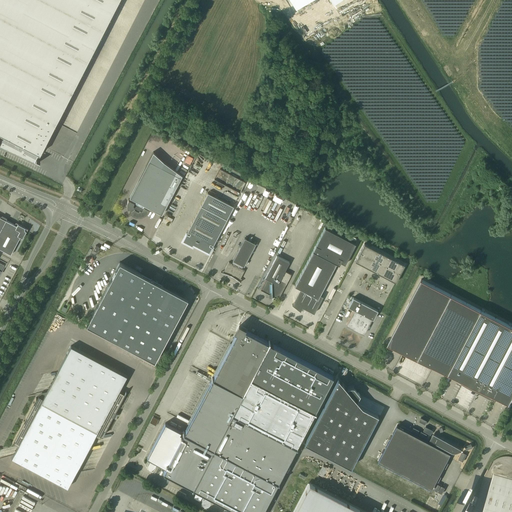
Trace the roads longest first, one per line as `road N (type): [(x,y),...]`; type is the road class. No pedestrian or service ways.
road 1 (unclassified): [(212,286),(495,438)]
road 2 (unclassified): [(93,511),(212,286)]
road 3 (unclassified): [(84,212),(194,0)]
road 4 (unknown): [(139,386),(89,343),(60,338),(0,430)]
road 5 (unknown): [(142,465),(211,326),(236,298)]
road 6 (track): [(493,0),(461,68),(472,98),(511,144)]
road 7 (unknown): [(0,462),(73,494),(121,421)]
road 8 (unknown): [(139,244),(145,230),(123,205),(150,149),(180,164)]
